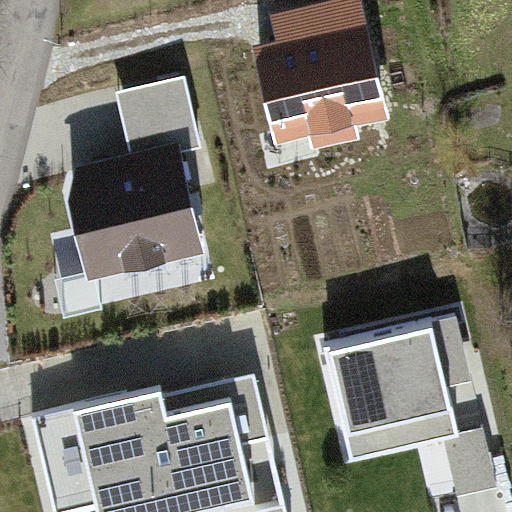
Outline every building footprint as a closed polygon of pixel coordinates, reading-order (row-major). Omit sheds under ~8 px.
[(258,38),(279,131),(309,124),(313,141),(361,131),(357,114),(389,106),(364,0),(322,0),(274,11),(279,33),(258,38)] [(118,88),(133,146),(181,134),(184,146),(203,141),(186,71),(118,88)] [(78,159),(70,189),(90,269),(207,241),(184,146),(181,134),(133,146),(78,159)] [(511,476),(470,297),(316,332),(345,455),(439,433),(455,500),(511,486),(511,476)] [(163,382),(33,410),(55,510),(101,500),(103,511),(151,511),(253,490),(242,437),(269,431),(256,371),(164,391),(163,382)]
